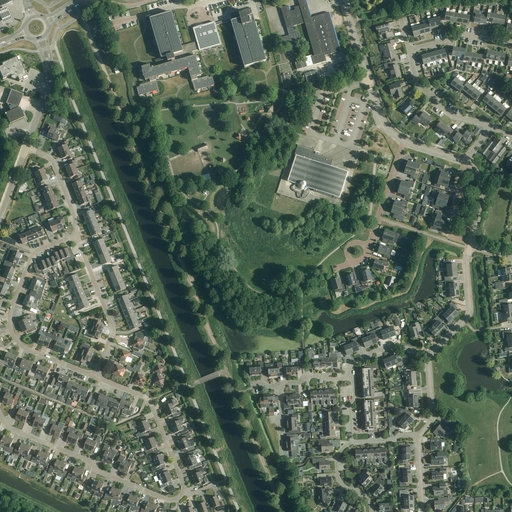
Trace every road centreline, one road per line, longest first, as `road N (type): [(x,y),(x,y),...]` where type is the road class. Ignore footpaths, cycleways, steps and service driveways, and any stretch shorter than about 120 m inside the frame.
road 1 (residential): [(95,376),(17,342),(9,318),(33,253),(77,236)]
road 2 (residential): [(184,492),(171,499),(97,469),(11,428),(0,413)]
road 3 (track): [(123,117),(188,279)]
road 4 (residential): [(184,492),(149,401),(95,376)]
road 5 (unclassified): [(403,141),(381,114),(344,0)]
road 6 (residential): [(95,376),(112,332),(77,236)]
road 7 (track): [(237,391),(282,511)]
road 8 (residential): [(430,355),(469,314),(471,244)]
road 9 (residential): [(409,51),(417,83),(438,105),(491,125)]
